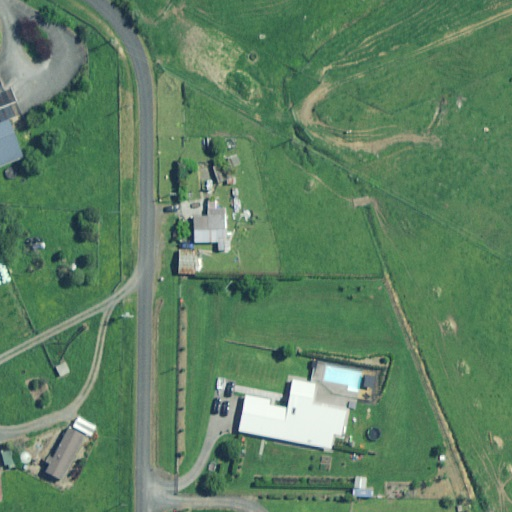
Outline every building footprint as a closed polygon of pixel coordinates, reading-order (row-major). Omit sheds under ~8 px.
[(0,166),(23,158),(5,108),(0,109),(0,166)] [(222,167),(213,170),(218,183),(226,180),(222,167)] [(225,250),(225,209),(209,210),(209,217),(194,217),(194,242),(218,242),(218,250),(225,250)] [(194,251),(179,251),(178,274),(193,274),(194,251)] [(315,384),(292,380),(286,409),(268,405),(269,400),(245,395),(238,431),(330,449),(332,435),(343,437),(348,410),(312,403),(315,384)] [(35,406),(24,389),(17,394),(27,410),(35,406)] [(96,427),(77,417),(73,427),(70,425),(45,472),(63,481),(87,435),(90,437),(96,427)] [(0,452),(4,467),(9,465),(10,470),(24,466),(23,462),(19,446),(0,450),(0,452)]
